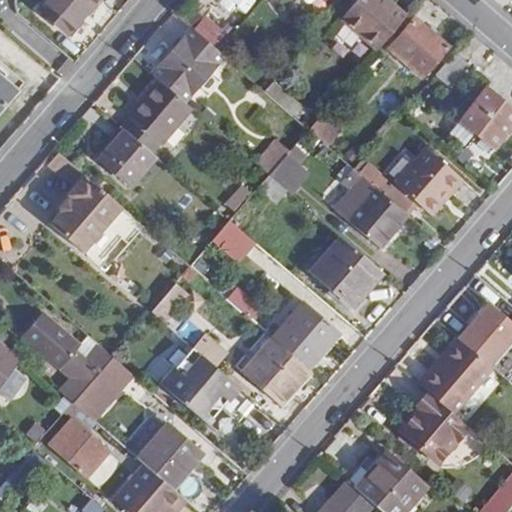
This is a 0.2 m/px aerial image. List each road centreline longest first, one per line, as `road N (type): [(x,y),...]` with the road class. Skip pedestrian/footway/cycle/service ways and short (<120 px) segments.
road 1 (residential): [(511,198),(240,511)]
road 2 (residential): [(0,180),(156,0)]
